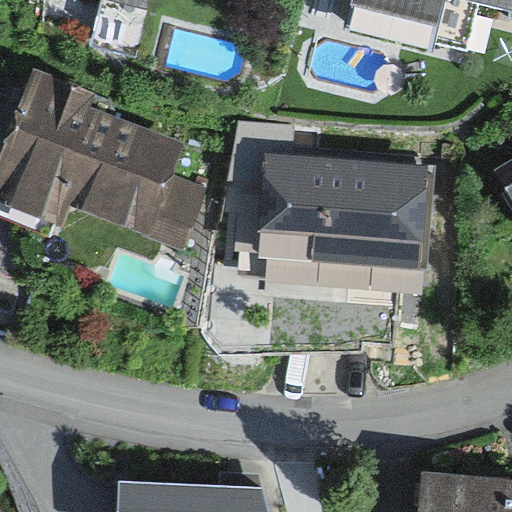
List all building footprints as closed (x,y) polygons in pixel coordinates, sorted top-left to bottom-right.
[(81,0),(128,12),(130,0),(81,0)] [(511,0),(337,0),(331,27),(419,49),(431,0),(433,0),(511,19),(511,0)] [(163,179),(175,147),(80,111),(85,98),(24,75),(0,136),(0,213),(43,230),(52,205),(175,252),(198,192),(163,179)] [(419,172),(271,160),(266,231),(306,235),(304,262),(411,271),(419,172)] [(511,511),(511,483),(429,476),(425,511),(511,511)] [(265,511),(260,490),(125,483),(123,511),(265,511)]
